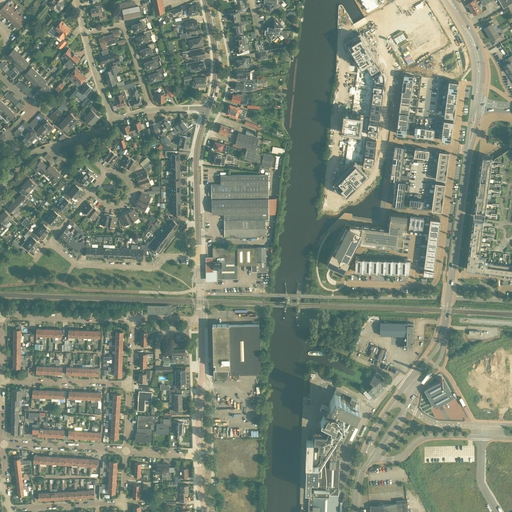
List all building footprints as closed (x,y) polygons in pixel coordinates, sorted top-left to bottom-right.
[(50,0),(49,1),(52,4),(50,6),(54,9),(56,7),(60,11),(66,4),(62,0),(50,0)] [(122,12),(124,20),(141,16),(141,14),(142,14),(143,12),(142,8),(140,7),(139,7),(139,5),(136,6),(135,2),(131,0),(130,0),(119,3),(121,12),(122,12)] [(162,0),(152,0),(155,14),(165,12),(162,0)] [(271,11),(276,6),(277,1),(270,0),(263,0),(264,3),(264,5),(269,11),(271,11)] [(360,0),(368,12),(381,4),(380,4),(383,2),(382,0),(360,0)] [(476,0),(472,0),(467,3),(471,9),(482,2),(480,0),(478,0),(477,1),(476,0)] [(480,0),(482,2),(471,9),(474,15),(483,10),(481,7),(492,0),(480,0)] [(405,1),(401,4),(405,11),(410,9),(405,1)] [(426,2),(418,6),(421,11),(428,6),(426,2)] [(0,11),(5,17),(12,9),(14,7),(12,5),(10,7),(6,4),(0,10),(0,11)] [(405,11),(401,4),(396,6),(401,14),(405,11)] [(102,11),(101,5),(94,6),(95,8),(91,9),(92,16),(96,15),(98,20),(103,19),(102,18),(103,17),(103,16),(102,17),(101,12),(102,11)] [(186,7),(188,16),(198,13),(196,5),(186,7)] [(401,14),(396,6),(392,9),(397,17),(401,14)] [(428,6),(421,11),(424,16),(431,11),(428,6)] [(15,12),(12,9),(5,17),(10,21),(17,14),(19,12),(16,10),(15,12)] [(238,22),(241,22),(239,12),(242,12),(242,9),(236,10),(236,13),(230,14),(231,21),(234,21),(234,23),(238,22)] [(397,17),(392,9),(387,12),(392,19),(397,17)] [(19,16),(17,14),(10,21),(15,26),(22,18),(24,16),(21,14),(19,16)] [(429,24),(436,20),(433,15),(426,19),(428,24),(429,24)] [(376,25),(384,21),(381,16),(373,20),(376,25)] [(140,19),(141,22),(132,25),(134,31),(148,27),(147,23),(148,22),(147,17),(140,19)] [(24,21),(22,18),(15,26),(19,30),(25,22),(26,23),(28,21),(26,19),(24,21)] [(267,26),(267,30),(280,30),(280,27),(280,24),(277,20),(275,18),(273,18),(268,24),(268,26),(267,26)] [(484,28),(488,34),(496,30),(492,23),(494,22),(492,19),(486,23),(488,26),(484,28)] [(185,22),(186,28),(199,26),(199,25),(197,26),(196,20),(185,22)] [(436,20),(429,24),(430,27),(431,29),(439,24),(436,20)] [(54,33),(57,35),(66,24),(61,21),(55,29),(51,26),(46,32),(49,35),(52,31),(54,33)] [(241,22),(238,22),(239,25),(232,27),(234,34),(236,33),(237,36),(239,35),(243,35),(242,32),(243,32),(241,25),(245,24),(244,24),(244,21),(241,22)] [(386,25),(384,21),(376,25),(378,30),(386,25)] [(70,28),(66,24),(57,35),(58,36),(56,38),(56,39),(59,41),(60,41),(57,46),(61,49),(66,43),(62,39),(61,39),(64,36),(70,28)] [(439,24),(431,29),(434,34),(442,29),(439,24)] [(389,30),(386,25),(378,30),(380,32),(381,35),(389,30)] [(29,28),(27,26),(22,31),(20,34),(22,35),(24,33),(24,34),(29,28)] [(199,26),(186,28),(187,29),(185,29),(186,33),(179,35),(180,39),(190,37),(189,34),(200,32),(199,26)] [(136,37),(138,44),(152,39),(151,35),(152,35),(151,29),(144,31),(145,34),(136,37)] [(445,34),(442,29),(434,34),(437,38),(445,34)] [(112,32),(113,35),(99,39),(102,51),(108,49),(106,46),(116,43),(114,37),(120,35),(118,30),(112,32)] [(287,30),(281,30),(280,30),(267,30),(265,30),(265,34),(265,36),(270,42),(272,42),(274,40),(278,37),(277,37),(281,33),(284,36),(287,34),(287,33),(287,30)] [(389,30),(381,35),(383,37),(384,39),(392,35),(389,30)] [(500,36),(496,30),(488,34),(492,40),(495,38),(497,41),(503,38),(501,35),(500,36)] [(246,34),(243,35),(239,35),(237,36),(234,36),(235,39),(236,46),(235,46),(244,44),(245,44),(244,38),(247,37),(247,34),(246,34)] [(448,39),(445,34),(437,38),(440,43),(448,39)] [(354,38),(347,43),(353,54),(361,67),(361,66),(365,64),(373,59),(368,50),(359,35),(356,37),(354,38)] [(394,39),(392,35),(384,39),(386,43),(387,44),(394,39)] [(192,46),(192,47),(197,46),(197,45),(202,44),(202,43),(203,43),(202,38),(201,38),(201,37),(193,39),(193,36),(185,38),(185,41),(189,41),(190,47),(192,46)] [(394,39),(387,44),(388,46),(389,48),(397,44),(394,39)] [(448,39),(440,43),(443,48),(451,44),(448,39)] [(140,50),(142,56),(157,52),(155,48),(156,47),(155,42),(148,44),(149,47),(140,50)] [(249,50),(245,50),(244,44),(235,46),(236,52),(240,52),(241,55),(249,53),(249,50)] [(397,44),(389,48),(391,51),(392,53),(400,49),(397,44)] [(453,49),(451,44),(443,48),(445,53),(453,49)] [(14,49),(7,56),(9,58),(7,60),(9,61),(18,52),(17,51),(19,48),(17,46),(14,49)] [(66,57),(68,59),(74,53),(69,48),(61,57),(64,60),(66,57)] [(101,51),(103,57),(100,58),(102,64),(109,62),(109,61),(111,60),(113,65),(120,63),(118,58),(114,59),(112,53),(109,54),(107,49),(101,51)] [(198,57),(198,58),(201,57),(205,56),(204,50),(197,52),(196,49),(182,51),(183,57),(192,55),(193,58),(198,57)] [(400,49),(392,53),(393,54),(394,56),(395,58),(403,53),(400,49)] [(453,49),(445,53),(447,57),(455,55),(453,49)] [(267,59),(266,51),(257,53),(258,60),(267,59)] [(14,63),(22,56),(18,52),(9,61),(11,63),(12,62),(14,63)] [(66,62),(69,64),(67,67),(71,70),(74,67),(72,66),(79,58),(74,53),(68,59),(66,62)] [(403,53),(395,58),(396,60),(398,62),(405,58),(403,53)] [(152,57),(153,60),(144,62),(146,69),(161,64),(159,60),(161,60),(159,54),(152,57)] [(14,63),(16,65),(12,68),(13,68),(15,70),(25,59),(22,56),(14,63)] [(241,58),(242,59),(236,60),(237,67),(246,66),(246,63),(251,62),(250,57),(245,58),(241,58)] [(405,58),(398,62),(400,67),(408,62),(405,58)] [(16,68),(15,70),(17,73),(18,71),(18,70),(20,69),(22,71),(29,63),(25,59),(16,68)] [(373,59),(365,64),(368,68),(376,63),(373,59)] [(204,62),(199,63),(198,60),(186,63),(189,68),(190,68),(190,71),(191,72),(201,70),(202,70),(204,70),(205,69),(205,68),(206,68),(205,65),(204,62)] [(408,62),(400,67),(402,69),(403,71),(411,67),(408,62)] [(376,63),(368,68),(370,73),(379,68),(376,63)] [(52,64),(49,68),(56,73),(59,70),(52,64)] [(105,72),(107,79),(117,76),(114,69),(117,69),(116,65),(109,67),(110,70),(105,72)] [(25,78),(27,80),(36,71),(32,67),(25,75),(27,76),(25,78)] [(165,72),(163,67),(156,69),(157,72),(148,75),(150,81),(165,77),(163,73),(165,72)] [(73,81),(75,79),(81,73),(75,68),(67,77),(70,79),(71,79),(73,81),(73,82),(73,81)] [(379,68),(370,73),(373,78),(382,73),(379,68)] [(17,73),(15,70),(10,76),(13,79),(18,73),(17,73)] [(32,82),(39,74),(36,71),(27,80),(29,81),(30,80),(32,82)] [(78,87),(86,78),(81,73),(75,79),(73,81),(73,82),(78,87)] [(250,79),(250,73),(237,73),(237,80),(245,80),(245,82),(254,84),(255,79),(250,79)] [(382,73),(373,78),(374,79),(373,80),(383,81),(384,79),(384,78),(384,77),(383,76),(383,75),(383,74),(382,73)] [(34,87),(43,78),(39,74),(32,82),(34,84),(33,85),(34,87)] [(123,81),(118,82),(117,79),(117,76),(107,79),(109,86),(115,84),(116,83),(118,87),(123,85),(124,85),(123,81)] [(194,78),(194,87),(206,86),(205,77),(194,78)] [(47,81),(43,78),(34,87),(36,88),(38,87),(39,89),(40,89),(45,83),(47,81)] [(55,88),(59,91),(65,85),(61,82),(55,88)] [(235,89),(242,91),(243,87),(247,88),(247,87),(254,88),(254,84),(245,82),(244,85),(236,83),(235,89)] [(38,90),(34,94),(36,96),(38,94),(40,95),(49,86),(45,83),(40,89),(39,89),(38,90)] [(87,83),(81,90),(84,93),(82,95),(84,97),(86,95),(92,88),(87,83)] [(124,100),(127,99),(123,85),(118,87),(120,94),(114,96),(113,96),(113,97),(112,98),(113,99),(113,100),(114,101),(115,101),(116,101),(118,107),(125,104),(124,100)] [(170,98),(173,96),(168,85),(164,87),(170,98)] [(52,90),(49,86),(40,95),(42,97),(43,96),(45,98),(52,90)] [(139,97),(136,89),(131,91),(134,98),(128,101),(130,107),(141,104),(139,97)] [(8,99),(12,95),(11,93),(8,91),(4,95),(8,99)] [(155,91),(155,98),(157,98),(158,102),(164,102),(164,97),(167,97),(167,94),(164,94),(164,92),(163,91),(161,91),(160,92),(160,93),(159,93),(159,92),(157,91),(155,91)] [(239,103),(242,104),(244,97),(250,98),(251,94),(251,92),(247,92),(247,93),(242,93),(241,95),(238,94),(238,95),(233,94),(231,100),(239,102),(239,103)] [(242,113),(241,115),(244,116),(246,111),(239,108),(240,107),(237,106),(236,107),(235,106),(235,105),(233,105),(233,106),(229,104),(228,108),(235,111),(235,110),(239,111),(238,112),(242,113)] [(0,115),(3,118),(11,110),(7,107),(0,114),(0,115)] [(91,110),(88,114),(97,122),(98,121),(97,120),(99,117),(95,114),(97,111),(92,107),(90,109),(91,110)] [(237,117),(243,119),(244,116),(241,115),(242,113),(238,112),(239,111),(235,110),(235,111),(228,108),(226,113),(230,115),(229,117),(233,118),(234,117),(236,117),(237,117)] [(15,114),(11,110),(3,118),(7,122),(9,120),(15,114)] [(70,113),(68,115),(65,112),(64,114),(66,117),(75,124),(78,120),(70,113)] [(95,125),(97,122),(88,114),(84,118),(83,117),(78,113),(76,116),(80,120),(81,119),(85,124),(87,121),(91,125),(93,123),(95,125)] [(342,129),(352,131),(356,131),(356,125),(358,116),(344,114),(344,115),(342,129)] [(75,124),(66,117),(63,120),(70,127),(71,128),(75,124)] [(164,131),(166,129),(165,128),(167,127),(168,128),(172,125),(170,123),(171,121),(167,120),(166,118),(165,117),(159,121),(160,122),(158,124),(162,130),(163,130),(164,131)] [(46,120),(42,124),(49,130),(51,132),(54,128),(53,126),(46,120)] [(66,131),(70,127),(63,120),(59,124),(66,131)] [(246,120),(244,124),(259,130),(261,126),(246,120)] [(133,132),(133,131),(144,128),(143,124),(140,124),(139,122),(133,124),(134,127),(132,128),(133,132)] [(155,125),(155,123),(150,125),(153,136),(160,133),(157,125),(155,125)] [(180,131),(181,132),(187,127),(184,123),(178,128),(177,128),(175,130),(174,131),(176,134),(180,131)] [(39,127),(45,134),(49,130),(42,124),(39,127)] [(120,131),(121,135),(128,133),(129,136),(131,136),(134,135),(133,131),(133,132),(132,128),(129,129),(128,125),(122,127),(123,130),(120,131)] [(228,132),(230,128),(221,125),(218,133),(231,138),(233,134),(228,132)] [(45,134),(39,127),(35,131),(38,134),(40,136),(42,138),(45,134)] [(28,132),(35,138),(36,139),(40,136),(38,134),(35,131),(32,128),(28,132)] [(235,144),(233,144),(242,147),(242,146),(246,147),(246,148),(261,151),(261,136),(246,129),(245,134),(238,133),(235,144)] [(25,135),(31,142),(35,138),(28,132),(25,135)] [(28,145),(31,142),(25,135),(21,139),(28,145)] [(180,140),(179,146),(188,148),(190,137),(181,135),(179,137),(178,140),(180,140)] [(225,151),(226,145),(215,142),(213,148),(225,151)] [(102,158),(105,160),(112,151),(106,146),(99,154),(103,157),(102,158)] [(260,162),(261,151),(246,148),(244,158),(260,162)] [(413,156),(420,157),(421,149),(415,148),(414,148),(414,151),(414,154),(413,156)] [(492,162),(486,212),(485,217),(511,220),(511,150),(510,148),(494,158),(494,159),(493,159),(492,162)] [(123,167),(126,168),(131,158),(123,154),(126,149),(123,150),(119,158),(121,160),(119,163),(124,166),(123,167)] [(427,158),(427,157),(428,155),(428,153),(428,150),(421,149),(420,157),(427,158)] [(118,156),(112,151),(105,160),(107,162),(108,161),(112,164),(118,156)] [(170,158),(170,160),(179,159),(179,154),(173,154),(173,151),(165,151),(166,156),(170,158)] [(261,165),(270,167),(273,154),(263,153),(261,165)] [(211,163),(224,165),(224,157),(220,157),(220,155),(212,154),(212,156),(211,163)] [(134,159),(133,159),(131,158),(126,168),(129,170),(129,169),(134,171),(139,161),(139,160),(139,158),(137,157),(136,158),(135,159),(134,159)] [(150,159),(142,166),(146,170),(146,167),(150,164),(150,165),(152,163),(150,159)] [(35,166),(38,170),(44,163),(41,160),(35,166)] [(48,167),(44,163),(38,170),(42,174),(45,171),(44,171),(48,167)] [(341,177),(335,183),(345,194),(365,174),(354,163),(344,174),(341,177)] [(44,171),(45,171),(48,174),(54,168),(51,164),(48,167),(44,171)] [(83,169),(80,173),(90,181),(93,177),(91,175),(93,173),(86,167),(84,169),(83,169)] [(52,178),(58,171),(54,168),(48,174),(52,178)] [(137,182),(148,178),(146,170),(136,174),(138,178),(136,179),(137,182)] [(62,175),(58,171),(52,178),(56,182),(62,175)] [(90,181),(80,173),(82,175),(80,177),(79,176),(75,180),(80,184),(82,182),(86,185),(90,181)] [(220,175),(220,184),(211,184),(212,213),(224,213),(224,236),(265,236),(265,219),(268,219),(268,175),(228,175),(220,175)] [(29,178),(26,182),(32,188),(34,190),(37,186),(36,184),(29,178)] [(151,185),(148,178),(137,182),(138,185),(140,184),(142,189),(151,185)] [(71,184),(70,184),(69,186),(79,194),(83,190),(78,186),(80,184),(75,180),(71,184)] [(22,185),(29,192),(32,188),(26,182),(22,185)] [(22,185),(19,189),(18,189),(19,190),(22,193),(25,195),(28,198),(31,194),(29,192),(22,185)] [(66,191),(64,193),(69,197),(71,195),(76,199),(79,194),(69,186),(70,187),(69,187),(68,188),(68,189),(69,190),(68,192),(66,191)] [(19,190),(17,191),(18,192),(18,193),(20,195),(18,196),(25,203),(29,199),(28,198),(25,195),(22,193),(19,190)] [(138,196),(137,199),(148,204),(151,196),(142,192),(140,197),(138,196)] [(64,193),(59,200),(68,207),(72,203),(67,199),(69,197),(64,193)] [(25,203),(18,196),(15,200),(21,206),(25,203)] [(414,207),(415,207),(416,199),(410,198),(409,198),(409,200),(408,207),(410,207),(414,207)] [(144,211),(148,204),(137,199),(136,202),(137,203),(135,207),(144,211)] [(415,207),(422,208),(423,205),(423,203),(423,201),(423,200),(416,199),(415,207)] [(21,206),(15,200),(11,204),(18,210),(21,206)] [(68,207),(59,200),(53,206),(59,210),(60,208),(65,212),(68,207)] [(81,210),(87,215),(95,206),(92,204),(91,205),(88,202),(81,210)] [(14,214),(18,210),(11,204),(8,207),(14,214)] [(52,213),(51,215),(58,220),(61,216),(57,213),(59,210),(53,206),(50,211),(52,213)] [(97,208),(95,206),(87,215),(94,220),(100,212),(96,209),(97,208)] [(129,210),(126,211),(132,222),(139,218),(134,209),(129,211),(129,210)] [(5,210),(1,214),(8,221),(11,217),(5,210)] [(124,226),(132,222),(126,211),(123,213),(124,214),(119,217),(124,226)] [(99,224),(107,226),(110,214),(107,213),(106,215),(102,214),(101,218),(99,218),(96,223),(99,223),(99,224)] [(360,241),(359,242),(360,242),(360,243),(375,245),(375,247),(384,249),(384,247),(384,246),(393,247),(395,248),(403,249),(405,233),(407,216),(391,213),(389,225),(388,224),(387,228),(389,229),(388,230),(381,229),(381,227),(376,226),(376,228),(369,227),(369,225),(366,225),(366,227),(362,226),(360,241)] [(0,215),(0,220),(0,221),(4,224),(7,226),(8,228),(11,224),(9,222),(8,221),(1,214),(0,215)] [(113,215),(110,214),(107,226),(115,227),(118,217),(113,216),(113,215)] [(54,225),(58,220),(51,215),(49,217),(46,215),(43,219),(48,223),(50,221),(54,225)] [(169,222),(168,224),(175,229),(179,225),(168,216),(166,218),(169,222)] [(469,256),(469,260),(467,269),(511,275),(511,220),(485,217),(485,218),(485,220),(474,219),(469,256)] [(46,226),(48,223),(43,219),(39,224),(42,226),(40,228),(47,234),(50,229),(46,226)] [(175,229),(168,224),(165,228),(172,234),(175,229)] [(43,238),(47,234),(40,228),(37,225),(35,227),(35,228),(32,232),(37,237),(39,234),(43,238)] [(351,225),(349,225),(348,226),(347,226),(334,253),(331,252),(327,259),(330,261),(328,264),(330,265),(332,266),(343,271),(346,266),(347,264),(348,262),(348,261),(350,258),(350,257),(353,252),(354,251),(357,243),(358,242),(358,240),(360,241),(362,226),(351,225)] [(58,238),(63,242),(69,235),(67,233),(69,229),(67,227),(58,238)] [(172,234),(165,228),(161,233),(168,238),(172,234)] [(38,238),(37,237),(32,232),(29,230),(28,230),(29,235),(26,238),(36,247),(40,242),(37,240),(38,238)] [(69,235),(63,242),(67,245),(73,238),(71,236),(73,234),(71,232),(69,235)] [(168,238),(161,233),(158,237),(165,243),(168,238)] [(154,242),(161,247),(165,243),(158,237),(154,242)] [(33,251),(36,247),(26,238),(24,240),(25,241),(21,246),(26,250),(28,247),(33,251)] [(73,238),(67,245),(72,249),(77,242),(80,239),(79,239),(77,238),(75,240),(73,238)] [(83,249),(84,245),(83,244),(85,242),(83,240),(79,243),(77,242),(72,249),(76,252),(81,247),(83,249)] [(158,252),(161,247),(154,242),(152,240),(150,242),(148,241),(147,243),(158,252)] [(84,245),(83,249),(86,249),(86,256),(92,256),(92,247),(90,247),(89,242),(86,242),(86,245),(84,245)] [(139,249),(137,249),(137,258),(143,258),(143,248),(146,248),(145,244),(141,244),(139,249)] [(222,261),(238,260),(237,247),(213,248),(213,256),(213,260),(222,259),(222,261)] [(257,247),(237,247),(238,260),(238,265),(252,265),(252,271),(254,271),(257,271),(257,262),(257,247)] [(266,262),(266,247),(257,247),(257,262),(266,262)] [(355,256),(355,258),(355,271),(408,273),(409,271),(410,260),(404,260),(404,258),(401,258),(401,257),(392,256),(361,255),(361,257),(355,256)] [(213,260),(213,256),(205,256),(206,280),(217,280),(216,268),(213,268),(213,260)] [(222,259),(213,260),(213,268),(216,268),(217,268),(222,268),(222,261),(222,259)] [(238,260),(222,261),(222,268),(217,268),(217,279),(218,279),(238,278),(238,265),(238,260)] [(170,312),(171,310),(170,310),(170,305),(166,305),(166,307),(148,307),(149,307),(149,311),(148,311),(165,312),(165,313),(165,315),(168,315),(168,314),(170,314),(170,312)] [(404,347),(413,347),(413,340),(413,324),(380,322),(380,335),(406,336),(404,336),(404,347)] [(228,325),(228,324),(218,324),(212,324),(214,377),(229,377),(229,374),(260,373),(259,325),(233,325),(228,325)] [(169,365),(169,363),(169,362),(177,362),(177,359),(185,359),(185,348),(185,346),(185,340),(174,340),(174,342),(170,342),(170,354),(169,354),(169,349),(164,349),(163,349),(164,356),(169,356),(169,359),(164,360),(164,362),(163,362),(163,365),(169,365)] [(371,344),(367,355),(374,357),(378,347),(371,344)] [(346,362),(345,361),(345,360),(347,361),(348,358),(336,351),(321,346),(319,350),(318,349),(317,349),(316,349),(316,350),(315,351),(315,352),(316,353),(316,354),(343,365),(344,365),(345,365),(346,364),(346,363),(346,362)] [(386,350),(379,347),(375,358),(382,360),(386,350)] [(92,368),(91,375),(98,375),(98,372),(100,372),(100,368),(98,368),(94,368),(94,366),(93,365),(92,365),(92,368)] [(174,389),(178,389),(178,386),(186,386),(185,369),(175,370),(175,382),(173,382),(174,389)] [(147,378),(146,378),(146,376),(150,376),(150,380),(154,380),(154,370),(146,370),(146,373),(139,372),(139,382),(146,382),(146,381),(147,381),(147,378)] [(373,386),(367,391),(365,390),(363,392),(369,397),(371,395),(374,398),(385,388),(382,385),(387,381),(380,374),(376,371),(369,381),(373,386)] [(444,380),(424,390),(433,407),(453,397),(444,380)] [(12,389),(12,399),(19,399),(21,399),(21,396),(26,396),(26,399),(29,399),(29,396),(29,389),(23,389),(21,389),(21,388),(15,388),(15,389),(12,389)] [(305,465),(306,465),(305,489),(310,490),(308,511),(337,511),(338,502),(338,489),(340,457),(336,457),(336,450),(340,441),(346,444),(354,428),(348,425),(349,423),(350,423),(352,419),(353,419),(356,413),(355,412),(359,404),(355,402),(357,398),(340,389),(340,390),(336,388),(330,400),(330,402),(329,402),(326,406),(322,405),(320,408),(324,410),(324,411),(327,413),(326,414),(324,413),(320,421),(326,424),(323,430),(328,432),(326,436),(314,435),(314,442),(313,442),(313,439),(306,439),(305,465)] [(174,402),(182,402),(181,394),(181,389),(178,390),(178,389),(174,389),(169,390),(169,393),(169,402),(174,402)] [(145,400),(151,401),(152,391),(139,391),(138,395),(138,394),(138,400),(137,411),(144,411),(145,400)] [(182,409),(182,402),(174,402),(170,402),(170,404),(172,404),(172,410),(170,410),(170,414),(180,414),(180,410),(182,409)] [(35,412),(28,412),(28,420),(35,420),(35,417),(39,417),(39,413),(35,413),(35,412)] [(138,416),(137,427),(145,428),(145,424),(151,424),(153,424),(152,420),(152,415),(146,416),(138,416)] [(157,423),(156,432),(160,432),(160,433),(162,434),(163,433),(164,432),(168,433),(168,424),(170,424),(170,418),(170,415),(165,415),(165,417),(163,417),(163,420),(162,420),(161,421),(160,421),(160,423),(157,423)] [(174,429),(174,434),(181,434),(182,422),(171,421),(171,429),(174,429)] [(145,428),(137,427),(137,433),(136,433),(136,440),(145,441),(150,441),(151,428),(145,428)] [(155,468),(153,467),(153,476),(155,476),(155,474),(156,470),(159,471),(159,473),(160,473),(162,474),(163,464),(156,463),(155,468)] [(174,471),(174,467),(170,466),(170,464),(163,464),(162,474),(165,474),(165,475),(166,475),(166,471),(174,471)] [(188,477),(188,468),(185,468),(185,466),(177,467),(177,470),(180,470),(180,477),(188,477)] [(187,491),(180,492),(180,491),(179,491),(177,491),(177,497),(178,497),(178,501),(182,501),(182,502),(185,502),(185,501),(189,501),(189,497),(187,497),(187,491)] [(407,511),(406,503),(407,503),(406,500),(396,501),(396,503),(370,506),(370,507),(370,511),(407,511)]
